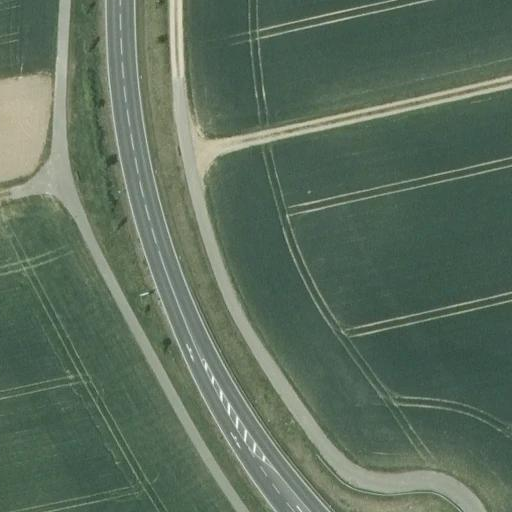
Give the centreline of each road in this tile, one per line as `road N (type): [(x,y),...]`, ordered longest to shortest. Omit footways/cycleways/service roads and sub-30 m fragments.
road 1 (track): [(177,0),(185,153),(239,320),(342,466),(375,483),(423,479),(453,493),(467,511)]
road 2 (track): [(242,511),(214,474),(64,185),(64,0)]
road 3 (secondary): [(302,511),(249,445),(199,356),(168,276),(126,108),(119,0)]
road 4 (track): [(185,153),(511,85)]
